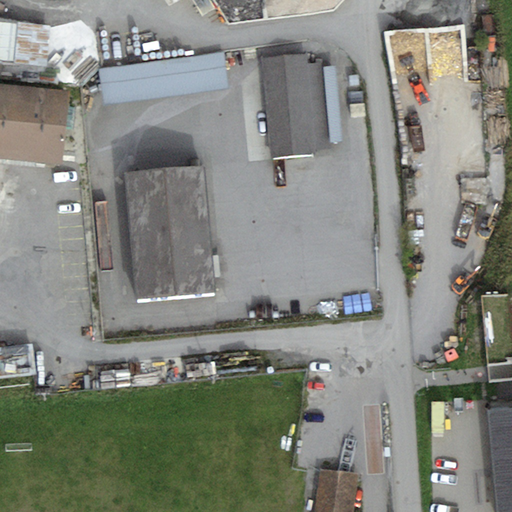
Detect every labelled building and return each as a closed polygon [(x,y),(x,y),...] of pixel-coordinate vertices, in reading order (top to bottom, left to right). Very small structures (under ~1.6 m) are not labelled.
[(223,51),(99,68),(104,104),(228,86),(223,51)] [(315,154),(315,150),(329,149),(320,63),(306,64),(305,53),(260,57),(270,158),(315,154)] [(68,89),(0,82),(0,157),(61,163),(68,89)] [(203,164),(123,172),(135,299),(216,291),(203,164)] [(32,344),(0,347),(0,376),(36,373),(32,344)] [(511,511),(511,406),(487,409),(496,511),(511,511)] [(353,511),(358,474),(321,469),(315,511),(353,511)]
